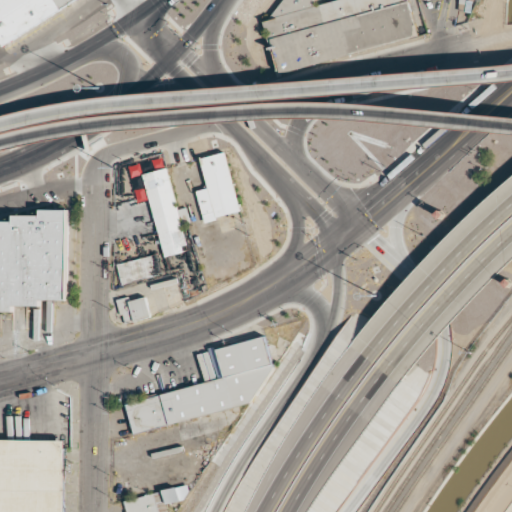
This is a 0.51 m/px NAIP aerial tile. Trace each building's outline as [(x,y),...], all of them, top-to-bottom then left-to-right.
[(0,0),(0,40),(74,0),(0,0)] [(409,0),(330,0),(314,4),(313,0),(283,0),(269,20),(263,21),(270,51),(273,53),(278,75),(329,64),(335,56),(418,37),(409,0)] [(239,210),(225,151),(199,157),(206,187),(193,190),(201,222),(224,217),(223,214),(239,210)] [(142,173),(163,256),(187,250),(167,167),(142,173)] [(0,310),(12,311),(12,305),(39,305),(39,299),(65,300),(66,209),(40,208),(40,215),(13,214),(13,221),(0,220),(0,310)] [(146,297),(129,301),(129,297),(118,299),(123,323),(150,317),(146,297)] [(223,378),(125,400),(132,431),(246,406),(271,369),(264,337),(216,347),(223,378)] [(0,511),(62,511),(62,442),(0,442),(0,511)] [(125,501),(127,511),(167,511),(166,506),(189,500),(185,485),(125,501)]
